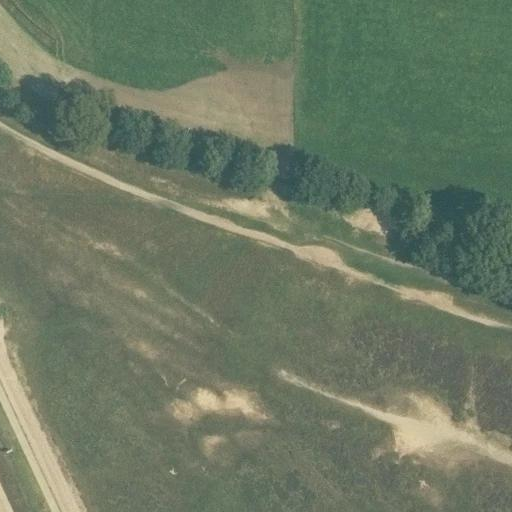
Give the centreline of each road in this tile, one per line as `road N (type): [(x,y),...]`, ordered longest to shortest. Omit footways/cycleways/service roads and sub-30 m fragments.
road 1 (track): [(511,314),(344,270),(215,223),(87,172),(0,126)]
road 2 (track): [(69,511),(0,362)]
